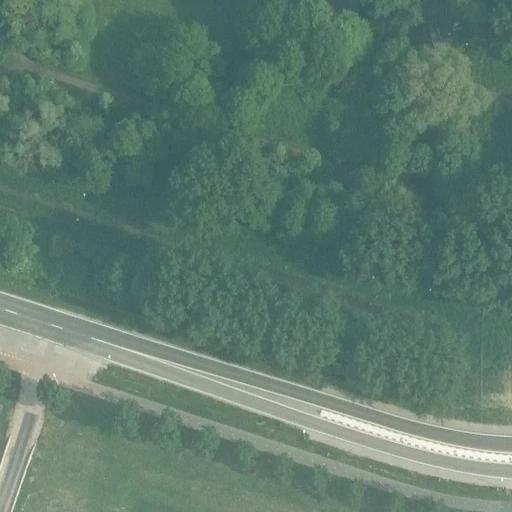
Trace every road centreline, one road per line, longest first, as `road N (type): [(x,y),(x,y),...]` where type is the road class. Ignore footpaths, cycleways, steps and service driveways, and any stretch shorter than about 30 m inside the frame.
road 1 (secondary): [(219,381),(376,444),(511,471)]
road 2 (secondary): [(511,444),(455,438),(303,395),(219,381)]
road 3 (secondary): [(0,307),(219,381)]
